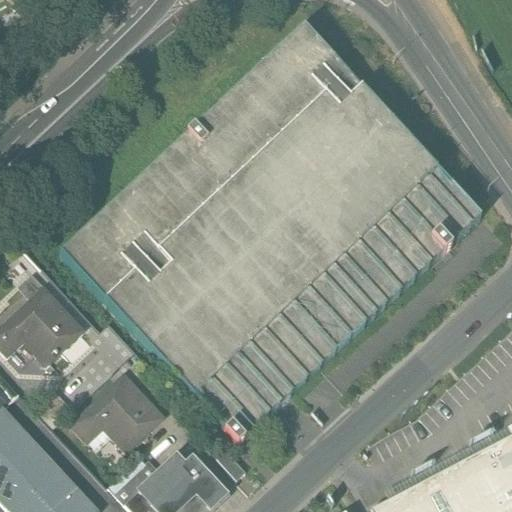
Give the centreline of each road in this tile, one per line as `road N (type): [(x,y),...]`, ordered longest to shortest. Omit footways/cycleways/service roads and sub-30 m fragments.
road 1 (unclassified): [(270,511),(511,279)]
road 2 (secondary): [(161,14),(0,164)]
road 3 (unclassified): [(407,21),(511,179)]
